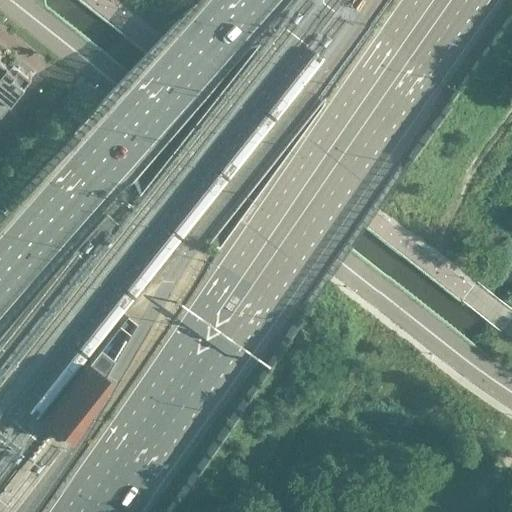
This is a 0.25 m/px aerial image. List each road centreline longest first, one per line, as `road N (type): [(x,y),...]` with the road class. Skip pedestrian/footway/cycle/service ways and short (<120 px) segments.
road 1 (tertiary): [(511,392),(8,0)]
road 2 (primary): [(65,511),(418,0)]
road 3 (primary): [(265,0),(0,300)]
